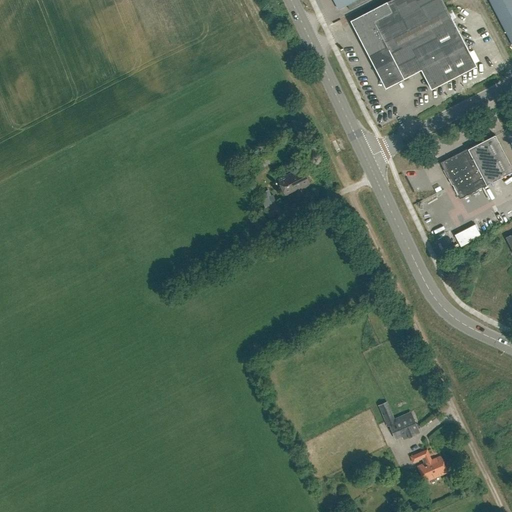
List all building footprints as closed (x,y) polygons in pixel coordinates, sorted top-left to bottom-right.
[(369,0),(332,0),(337,10),(346,5),(349,11),(369,0)] [(476,66),(441,0),(391,0),(390,1),(425,68),(436,87),(476,66)] [(511,0),(488,0),(494,11),(511,45),(511,0)] [(390,1),(359,17),(360,19),(351,24),(384,86),(402,77),(403,79),(425,68),(390,1)] [(441,163),(453,185),(460,199),(511,172),(511,167),(495,135),(441,163)] [(295,170),(279,178),(286,192),(300,186),(300,187),(311,182),(304,168),(296,172),(295,170)] [(277,204),(273,194),(261,200),(264,207),(259,209),(261,213),(258,214),(262,223),(263,223),(264,226),(280,219),(278,214),(282,212),(279,203),(277,204)] [(387,426),(389,425),(396,422),(387,402),(378,406),(387,426)] [(419,429),(413,415),(396,422),(402,437),(419,429)] [(427,449),(411,456),(414,462),(422,459),(424,464),(418,467),(425,483),(448,473),(441,457),(433,460),(427,449)] [(419,502),(410,506),(412,511),(422,508),(419,502)]
